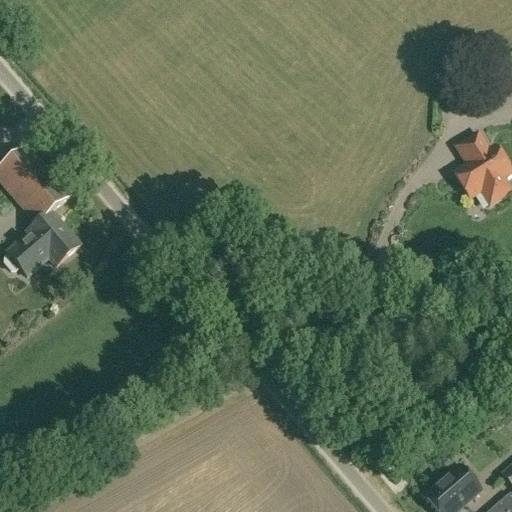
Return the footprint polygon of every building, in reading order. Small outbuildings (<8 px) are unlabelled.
[(493,149),(488,153),(477,137),(456,151),(467,167),(453,176),(469,201),(481,194),(489,207),(510,194),(502,180),(510,175),(493,149)] [(15,275),(19,271),(27,280),(48,261),(56,269),(79,249),(50,215),(70,198),(28,149),(0,172),(0,185),(36,228),(27,235),(29,237),(6,257),(8,259),(4,262),(4,267),(11,274),(15,275)] [(511,467),(500,478),(511,491),(511,467)] [(432,511),(460,511),(480,495),(458,469),(422,500),(432,511)] [(511,511),(511,499),(510,498),(493,511),(511,511)]
